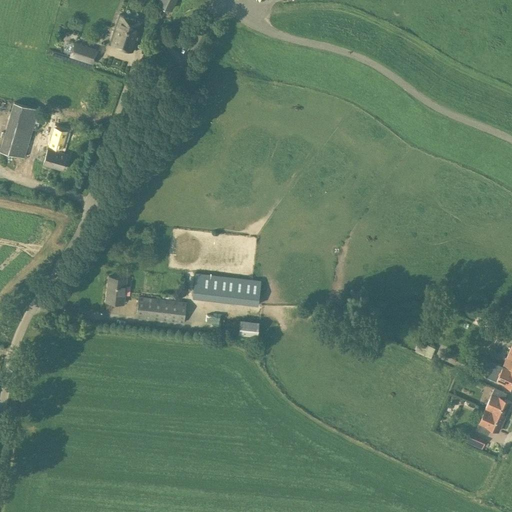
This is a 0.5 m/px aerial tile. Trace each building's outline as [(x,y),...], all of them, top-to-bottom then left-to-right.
[(159,0),(158,3),(171,9),(175,0),(159,0)] [(110,45),(133,52),(140,33),(144,23),(120,15),(110,45)] [(74,42),(70,55),(93,62),(97,50),(74,42)] [(13,101),(0,148),(0,149),(24,156),(37,107),(13,101)] [(43,162),(63,167),(67,153),(47,147),(43,162)] [(196,272),(193,296),(234,301),(258,304),(261,280),(237,277),(196,272)] [(109,276),(106,301),(124,303),(127,278),(109,276)] [(139,296),(136,317),(184,322),(187,302),(139,296)] [(260,321),(240,319),(238,332),(258,335),(260,321)] [(224,330),(223,322),(211,323),(212,331),(224,330)] [(505,328),(498,325),(491,323),(487,333),(500,339),(505,328)] [(418,342),(415,353),(434,358),(437,347),(418,342)] [(511,344),(503,366),(511,369),(511,344)] [(511,369),(503,366),(491,361),(485,376),(511,387),(511,369)] [(485,408),(505,416),(511,402),(501,397),(503,391),(495,387),(485,408)] [(505,417),(505,416),(485,408),(476,429),(485,433),(488,427),(499,431),(505,417)] [(467,441),(485,448),(487,441),(469,434),(467,441)]
